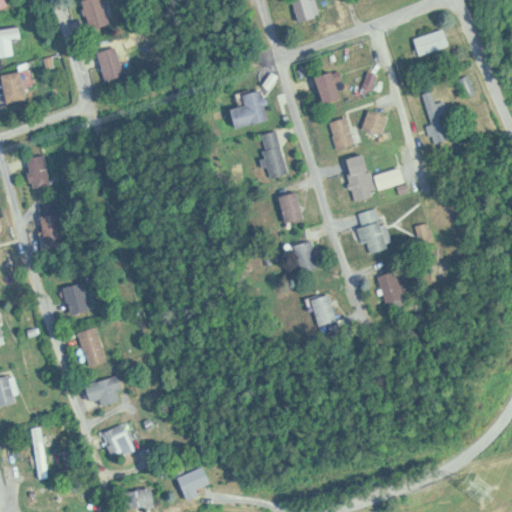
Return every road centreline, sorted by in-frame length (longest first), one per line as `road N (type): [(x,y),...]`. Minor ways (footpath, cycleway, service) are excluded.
road 1 (residential): [(325,511),(452,468),(511,410),(489,66),(458,0)]
road 2 (residential): [(117,511),(0,153)]
road 3 (residential): [(265,0),(369,326)]
road 4 (residential): [(281,55),(447,0)]
road 5 (residential): [(378,23),(427,182)]
